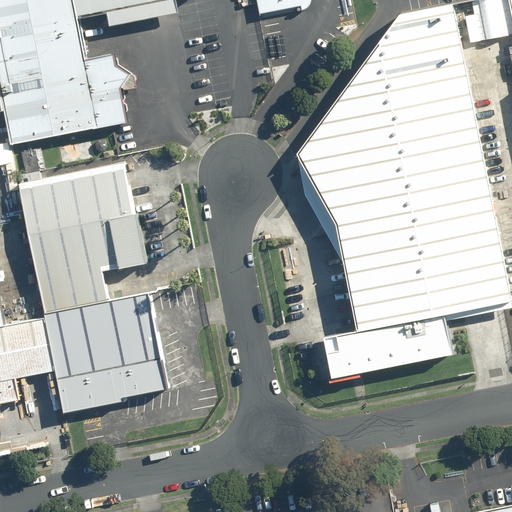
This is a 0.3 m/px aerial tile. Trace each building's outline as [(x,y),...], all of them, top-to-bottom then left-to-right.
[(0,0),(0,114),(1,110),(6,109),(12,143),(129,121),(122,89),(131,75),(118,66),(116,55),(88,60),(80,17),(110,11),(112,26),(180,13),(177,0),(0,0)] [(257,0),(260,15),(303,7),(303,10),(306,9),(310,6),(313,2),(312,0),(257,0)] [(448,319),(511,305),(511,291),(455,5),(403,15),(300,151),(339,221),(360,328),(326,335),(334,374),(454,351),(448,319)] [(58,369),(66,411),(127,399),(126,395),(170,387),(151,290),(110,298),(105,269),(149,261),(139,211),(136,211),(126,162),(22,182),(47,316),(6,324),(0,291),(0,401),(22,397),(18,376),(58,369)] [(511,511),(511,485),(511,486),(511,504),(472,511),(511,511)]
